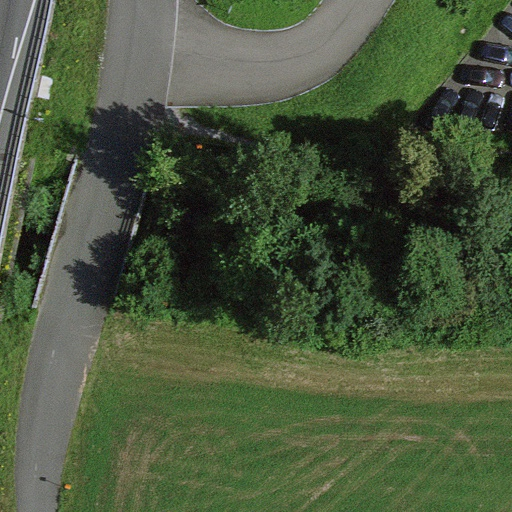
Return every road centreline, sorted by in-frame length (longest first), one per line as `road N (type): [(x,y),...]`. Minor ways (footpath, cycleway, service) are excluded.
road 1 (track): [(44,511),(49,368),(125,121)]
road 2 (unclassified): [(125,121),(144,0)]
